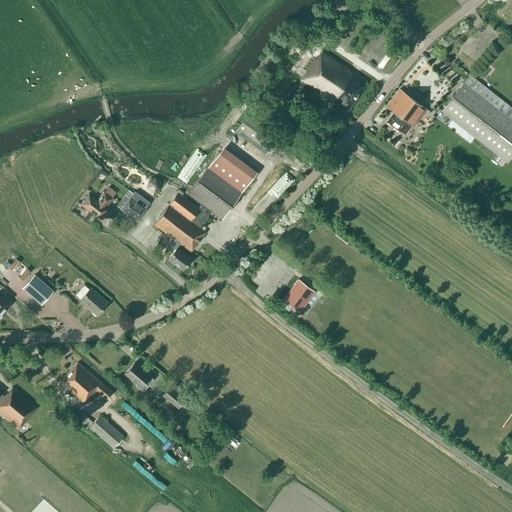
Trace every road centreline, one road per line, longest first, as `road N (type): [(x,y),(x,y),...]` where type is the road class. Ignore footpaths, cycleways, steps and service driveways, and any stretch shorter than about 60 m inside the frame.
road 1 (tertiary): [(0,340),(78,340),(169,313),(220,276),(337,151),(419,46),(476,0)]
road 2 (track): [(511,493),(220,276)]
road 3 (track): [(127,238),(173,179),(132,157),(109,123)]
